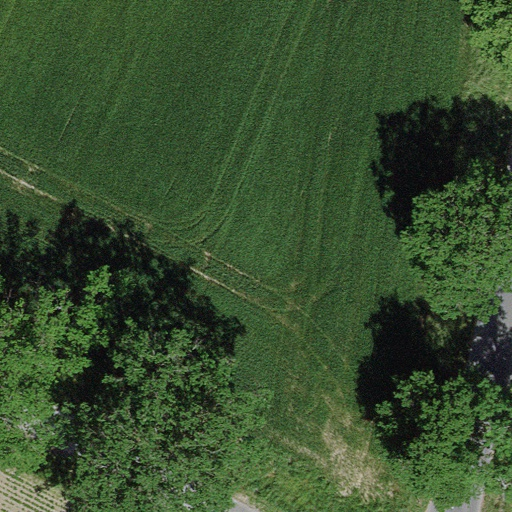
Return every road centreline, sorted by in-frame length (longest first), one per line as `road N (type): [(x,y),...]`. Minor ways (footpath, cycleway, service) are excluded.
road 1 (unclassified): [(0,395),(227,511)]
road 2 (unclassified): [(511,306),(453,511)]
